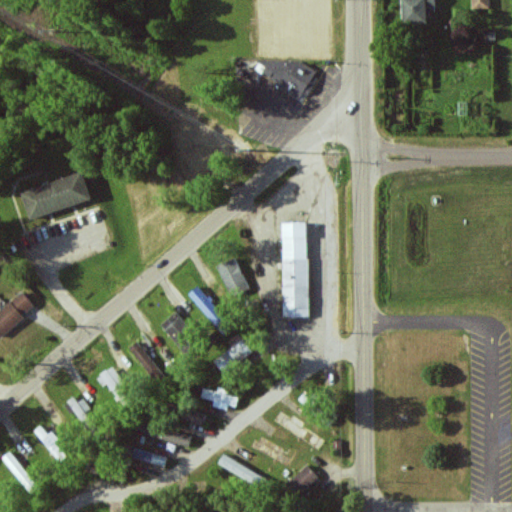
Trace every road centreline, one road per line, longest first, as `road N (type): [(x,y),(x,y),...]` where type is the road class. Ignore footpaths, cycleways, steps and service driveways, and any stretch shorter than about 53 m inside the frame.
road 1 (tertiary): [(371,511),(360,0)]
road 2 (tertiary): [(362,96),(0,405)]
road 3 (residential): [(70,511),(157,485),(311,367),(331,354),(363,351)]
